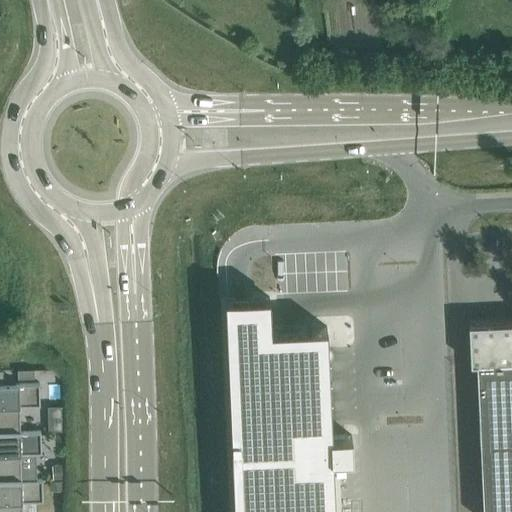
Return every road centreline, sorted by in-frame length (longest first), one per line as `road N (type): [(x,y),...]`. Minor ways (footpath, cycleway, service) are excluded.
road 1 (secondary): [(48,3),(43,67),(14,113),(8,146),(18,183),(68,242),(91,293)]
road 2 (unknown): [(473,209),(466,426),(473,511)]
road 3 (secondary): [(140,511),(134,275)]
road 4 (secondary): [(511,108),(276,110)]
road 5 (secondary): [(165,169),(386,148)]
road 6 (secondary): [(91,293),(103,511)]
road 7 (secondary): [(67,85),(42,107),(29,148),(37,177),(56,201),(87,212)]
road 8 (unclassified): [(386,148),(437,197),(473,209),(511,206)]
road 9 (secondary): [(386,148),(511,141)]
road 10 (secondary): [(165,103),(123,57),(99,0)]
